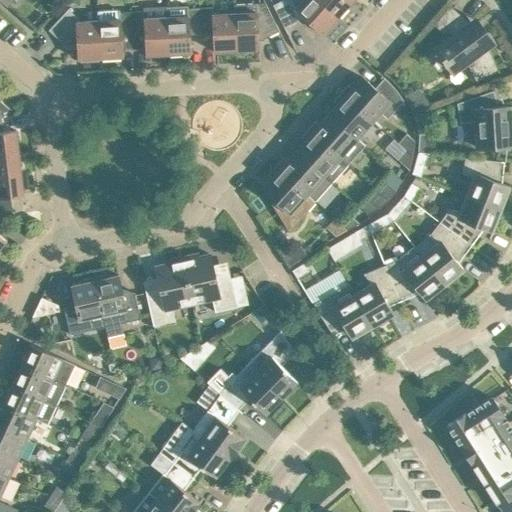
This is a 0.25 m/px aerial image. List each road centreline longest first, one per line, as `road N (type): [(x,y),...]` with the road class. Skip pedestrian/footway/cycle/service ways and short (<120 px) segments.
road 1 (residential): [(48,96),(274,82)]
road 2 (residential): [(66,246),(176,223),(221,180)]
road 3 (residential): [(274,82),(336,72),(400,0)]
road 4 (residential): [(381,380),(452,341),(511,290)]
road 5 (residential): [(464,511),(381,380)]
road 6 (residential): [(48,96),(66,246)]
road 7 (residential): [(221,180),(291,291)]
